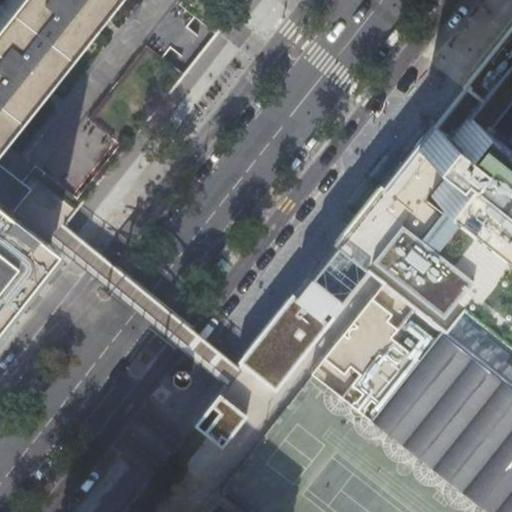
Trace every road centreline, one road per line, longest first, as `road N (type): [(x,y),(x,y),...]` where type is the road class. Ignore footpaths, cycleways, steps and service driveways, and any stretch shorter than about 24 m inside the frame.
road 1 (residential): [(46,511),(450,0)]
road 2 (residential): [(297,0),(0,377)]
road 3 (unknown): [(435,338),(303,248)]
